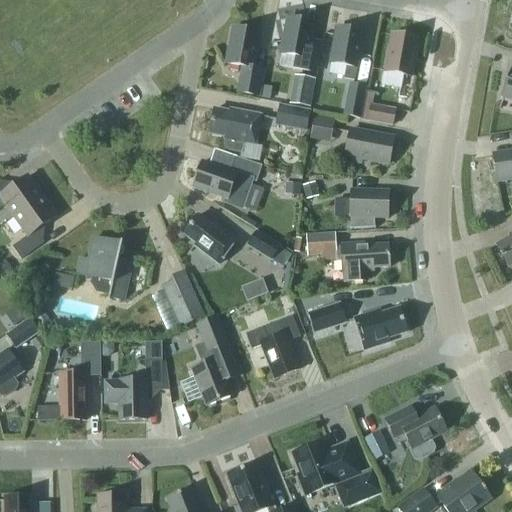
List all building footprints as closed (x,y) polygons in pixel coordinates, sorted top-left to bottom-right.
[(281,55),(296,57),(294,70),(304,72),(307,59),(314,24),(288,19),(281,55)] [(242,67),(239,80),(250,82),(247,96),(259,99),(264,73),(252,70),(252,69),(259,34),(233,29),(226,64),(242,67)] [(330,64),(346,67),(343,79),(354,81),(356,69),(363,34),(337,29),(330,64)] [(384,73),(411,78),(418,40),(391,35),(384,73)] [(511,72),(502,97),(511,100),(511,72)] [(294,78),(289,105),(310,109),(315,82),(294,78)] [(343,117),(361,121),(367,88),(349,85),(343,117)] [(274,127),(307,133),(311,112),(278,106),(274,127)] [(369,106),(366,123),(393,128),(396,111),(369,106)] [(225,138),(223,146),(225,150),(229,153),(241,156),(244,144),(254,146),(260,117),(230,111),(230,113),(214,110),(209,135),(225,138)] [(330,144),(334,121),(314,117),(310,140),(330,144)] [(361,160),(388,165),(393,139),(350,131),(344,161),(360,164),(361,160)] [(497,182),(511,179),(511,152),(493,156),(497,182)] [(261,167),(235,158),(230,173),(201,163),(193,188),(226,200),(225,203),(242,209),(251,181),(256,183),(261,167)] [(0,209),(4,206),(13,218),(42,197),(28,177),(6,192),(0,183),(0,209)] [(285,184),(284,196),(299,197),(300,185),(285,184)] [(315,184),(302,187),(306,201),(318,198),(315,184)] [(387,219),(388,192),(351,191),(350,218),(352,218),(351,227),(348,227),(348,228),(374,229),(375,219),(387,219)] [(56,217),(42,197),(13,218),(27,238),(12,248),(21,260),(43,244),(35,232),(56,217)] [(194,248),(218,266),(236,242),(212,224),(210,226),(198,216),(183,236),(195,245),(194,248)] [(246,248),(271,264),(281,248),(256,232),(246,248)] [(511,234),(509,236),(510,238),(496,246),(509,268),(511,266),(511,234)] [(306,236),(307,256),(322,256),(321,236),(306,236)] [(92,284),(97,292),(109,295),(108,300),(109,300),(110,298),(123,301),(132,264),(118,261),(122,244),(121,243),(120,245),(93,239),(88,262),(81,260),(81,259),(80,259),(77,275),(93,278),(92,284)] [(371,244),(335,246),(336,262),(342,262),(343,274),(344,283),(365,282),(364,273),(373,272),(373,270),(389,268),(388,246),(372,247),(371,244)] [(4,260),(0,263),(0,274),(3,279),(13,272),(4,260)] [(203,318),(183,274),(172,279),(174,282),(162,288),(180,328),(203,318)] [(307,315),(314,336),(347,325),(340,304),(307,315)] [(354,320),(364,351),(389,343),(388,340),(407,334),(399,310),(380,316),(379,312),(354,320)] [(43,313),(34,319),(42,331),(51,325),(43,313)] [(300,338),(292,317),(245,335),(251,351),(261,347),(274,381),(299,371),(288,342),(300,338)] [(204,365),(191,370),(206,407),(232,397),(226,383),(240,377),(217,318),(196,326),(204,345),(196,348),(201,359),(202,359),(204,365)] [(5,336),(15,351),(39,334),(29,319),(5,336)] [(40,338),(31,344),(37,352),(46,346),(40,338)] [(84,344),(85,371),(100,371),(100,358),(100,345),(100,344),(84,344)] [(114,345),(100,345),(100,358),(108,358),(114,353),(114,345)] [(0,400),(5,400),(15,393),(17,387),(13,380),(23,374),(7,351),(0,355),(0,400)] [(105,404),(119,404),(120,421),(146,421),(146,392),(162,392),(162,362),(145,362),(145,381),(119,382),(119,383),(105,383),(105,404)] [(61,406),(61,422),(86,421),(85,405),(88,405),(87,375),(59,375),(59,406),(61,406)] [(394,440),(404,435),(416,458),(419,459),(432,452),(433,449),(429,441),(446,432),(435,409),(409,422),(403,411),(384,421),(394,440)] [(366,440),(372,453),(386,447),(381,434),(366,440)] [(300,475),(297,476),(305,497),(338,484),(347,507),(379,495),(370,472),(360,476),(347,444),(325,453),(322,443),(292,455),(300,475)] [(227,476),(240,511),(261,511),(268,510),(268,511),(294,511),(292,506),(277,511),(275,511),(257,465),(227,476)] [(449,487),(436,497),(430,501),(423,491),(399,509),(400,511),(429,511),(441,504),(446,511),(460,511),(464,510),(465,511),(470,511),(489,499),(471,474),(450,489),(449,487)] [(386,482),(384,493),(400,496),(402,485),(386,482)] [(202,511),(198,501),(196,502),(191,490),(167,500),(171,511),(169,511),(168,511),(202,511)] [(97,497),(97,511),(145,511),(146,511),(125,511),(125,497),(97,497)] [(5,499),(5,511),(31,511),(32,498),(5,499)]
